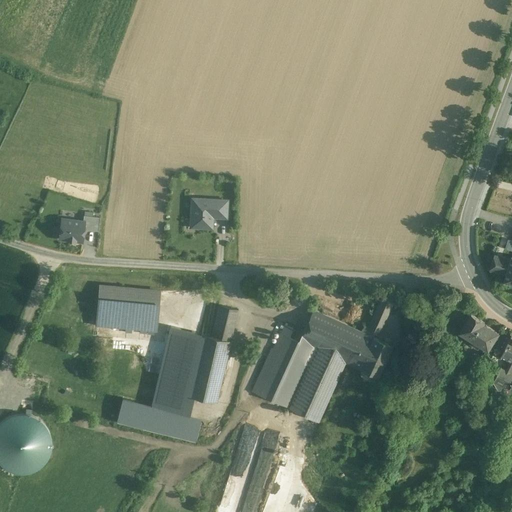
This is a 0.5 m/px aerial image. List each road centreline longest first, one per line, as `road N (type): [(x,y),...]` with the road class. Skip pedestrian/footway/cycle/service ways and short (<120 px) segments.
road 1 (unclassified): [(473,272),(417,280),(102,262),(0,238)]
road 2 (track): [(229,270),(263,335),(244,395),(292,434),(291,511)]
road 3 (tertiary): [(473,272),(470,210),(511,95)]
